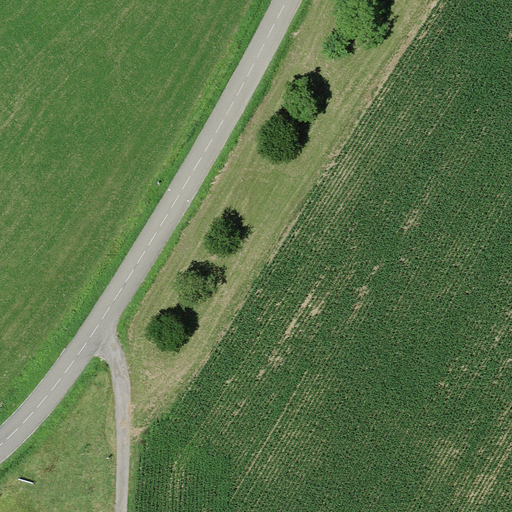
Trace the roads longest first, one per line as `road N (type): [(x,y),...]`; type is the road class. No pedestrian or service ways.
road 1 (tertiary): [(286,0),(124,285),(59,383),(0,446)]
road 2 (track): [(120,511),(123,397),(98,325)]
